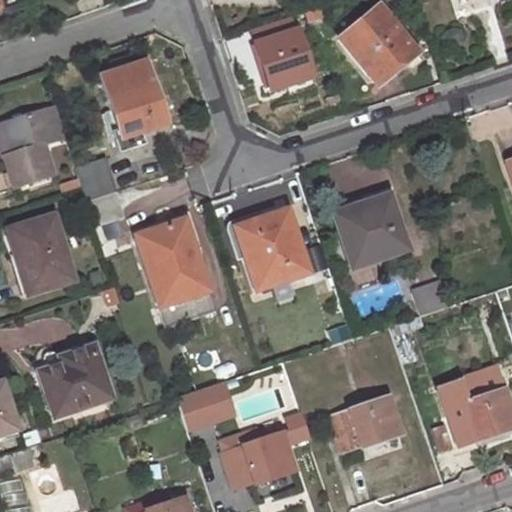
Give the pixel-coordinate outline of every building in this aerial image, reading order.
[(413,49),(380,10),(339,45),(372,83),(413,49)] [(249,33),(253,45),(296,31),(292,19),(249,33)] [(311,79),(296,31),(253,45),(269,93),(311,79)] [(160,126),(141,65),(128,69),(126,62),(108,67),(110,75),(96,79),(116,140),(109,142),(113,156),(138,147),(135,134),(160,126)] [(54,109),(33,115),(0,125),(0,133),(7,155),(0,157),(0,161),(9,191),(50,178),(40,147),(63,140),(54,109)] [(511,159),(502,163),(511,192),(511,159)] [(110,193),(99,160),(72,169),(83,202),(110,193)] [(83,202),(91,227),(118,218),(110,193),(83,202)] [(329,216),(347,272),(396,256),(389,236),(397,233),(385,197),(329,216)] [(305,275),(284,211),(260,219),(263,229),(234,239),(252,293),(305,275)] [(69,281),(48,216),(9,229),(19,259),(14,261),(25,295),(69,281)] [(204,295),(181,222),(132,238),(154,311),(204,295)] [(389,236),(396,256),(404,254),(397,233),(389,236)] [(407,294),(415,318),(443,309),(435,285),(407,294)] [(113,399),(96,347),(64,357),(61,353),(59,351),(54,349),(50,350),(47,352),(45,356),(47,364),(41,366),(58,417),(113,399)] [(511,425),(511,416),(503,389),(465,401),(458,381),(438,387),(456,444),(511,425)] [(230,382),(182,395),(191,431),(239,418),(230,382)] [(401,432),(388,396),(329,415),(340,450),(360,443),(361,446),(401,432)] [(304,413),(288,419),(297,444),(313,438),(304,413)] [(140,427),(135,417),(110,425),(113,436),(140,427)] [(294,468),(281,432),(221,452),(233,486),(254,479),(256,482),(294,468)] [(16,464),(31,459),(26,447),(12,452),(16,464)] [(189,511),(185,498),(146,511),(189,511)]
